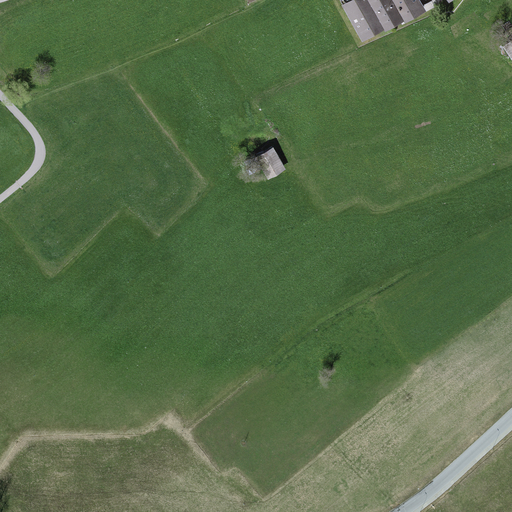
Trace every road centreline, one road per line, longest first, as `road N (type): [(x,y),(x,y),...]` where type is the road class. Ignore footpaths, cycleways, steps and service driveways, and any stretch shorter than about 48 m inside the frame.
road 1 (residential): [(401,511),(511,416)]
road 2 (track): [(0,197),(39,163),(41,151),(0,92)]
